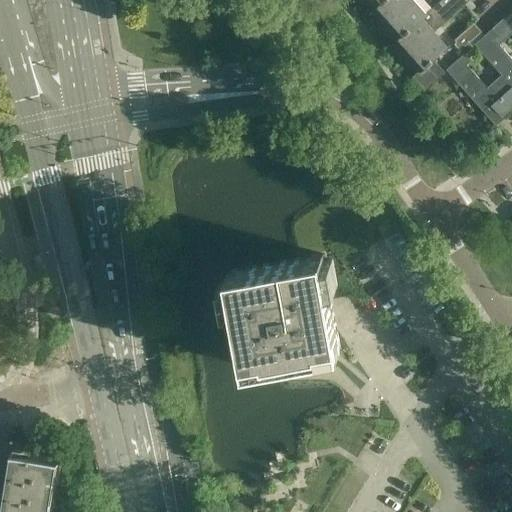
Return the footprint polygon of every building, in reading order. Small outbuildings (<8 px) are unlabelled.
[(384,0),(376,8),(372,11),(397,40),(441,0),(440,0),(421,16),(411,5),(411,0),(384,0)] [(441,0),(397,40),(393,43),(418,72),(410,78),(411,79),(413,78),(424,90),(444,72),(433,60),(444,50),(432,37),(432,31),(467,0),(441,0)] [(511,10),(503,18),(511,28),(511,10)] [(511,28),(503,18),(502,19),(511,29),(511,60),(493,39),(498,35),(491,28),(484,35),(474,23),(464,32),(511,85),(511,28)] [(498,127),(499,126),(496,124),(511,109),(511,85),(464,32),(452,43),(462,54),(446,69),(498,127)] [(292,260),(228,271),(245,368),(270,364),(279,362),(306,357),(307,357),(340,351),(337,330),(331,300),(323,254),(300,258),(292,260)] [(51,511),(60,459),(14,451),(3,511),(51,511)]
